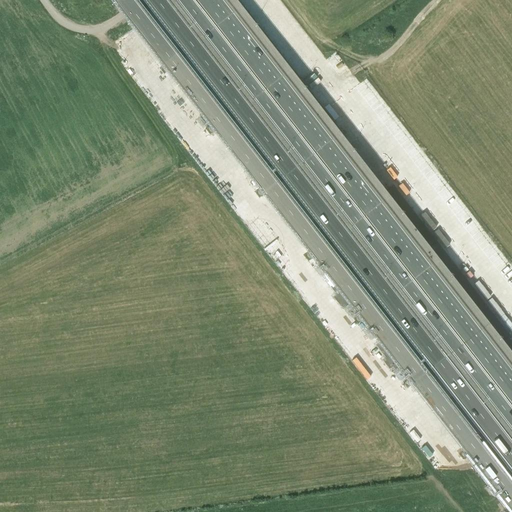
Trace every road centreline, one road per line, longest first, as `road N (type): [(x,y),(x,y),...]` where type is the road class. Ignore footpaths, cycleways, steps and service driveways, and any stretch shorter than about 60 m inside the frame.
road 1 (motorway): [(124,0),(511,498)]
road 2 (motorway): [(157,0),(511,456)]
road 3 (track): [(419,421),(156,79),(156,51),(199,0)]
road 4 (motorway): [(511,406),(194,0)]
road 5 (track): [(283,0),(347,72),(377,61),(436,0)]
